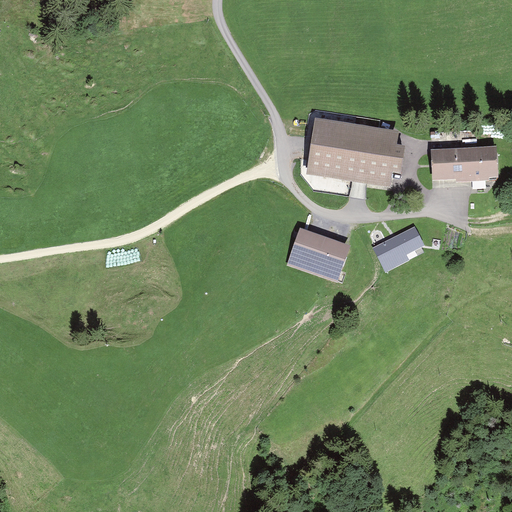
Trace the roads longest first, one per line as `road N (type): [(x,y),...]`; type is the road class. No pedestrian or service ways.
road 1 (track): [(0,258),(138,238),(284,162)]
road 2 (track): [(462,218),(326,214),(299,195),(284,162)]
road 3 (track): [(284,162),(278,124),(220,23),(216,0)]
